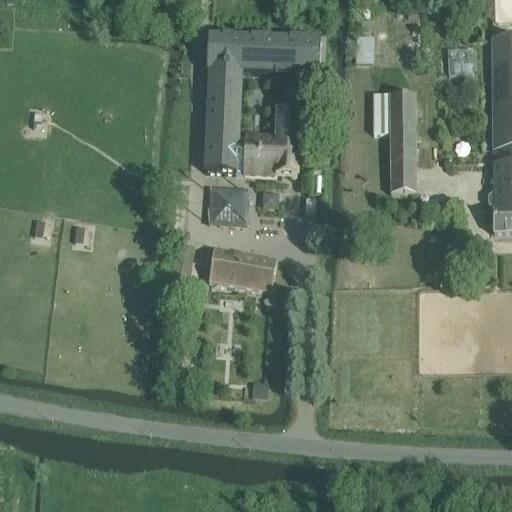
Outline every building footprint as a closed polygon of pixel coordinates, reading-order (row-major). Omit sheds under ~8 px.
[(208,41),(206,77),(210,77),(206,178),(236,180),(236,177),(244,178),(244,181),(297,183),(297,179),(300,117),(278,116),(277,142),(245,141),(245,144),(238,144),(240,79),(318,82),(320,45),(208,41)] [(358,67),(375,67),(375,41),(358,41),(358,67)] [(511,45),(491,45),(493,157),(511,156),(511,215),(493,216),(493,240),(511,239),(511,45)] [(449,54),(450,78),(476,78),(475,54),(449,54)] [(390,101),(373,101),(373,141),(390,141),(391,200),(416,200),(415,160),(415,101),(390,101)] [(312,151),(311,171),(328,172),(328,151),(312,151)] [(493,212),(493,216),(511,215),(511,156),(493,157),(493,201),(488,201),(488,212),(493,212)] [(250,193),(211,192),(210,230),(249,231),(250,193)] [(279,212),(280,198),(266,197),(265,212),(279,212)] [(171,286),(184,288),(190,252),(177,250),(171,286)] [(271,298),(277,267),(214,256),(209,288),(271,298)]
